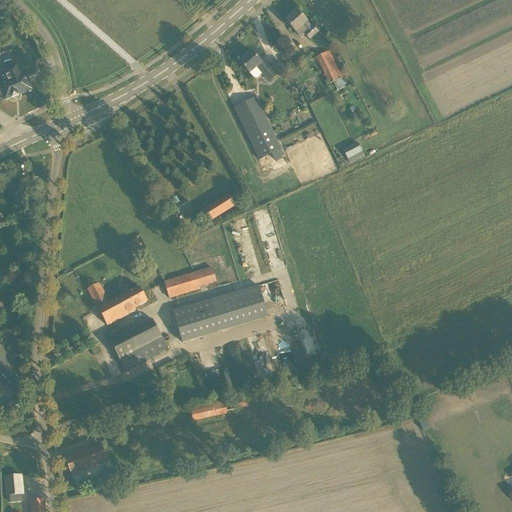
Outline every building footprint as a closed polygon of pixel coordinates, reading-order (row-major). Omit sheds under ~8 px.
[(301,38),(306,34),(310,38),(318,31),(314,26),(312,28),(297,11),(286,21),(301,38)] [(333,82),(341,78),(342,78),(329,51),(316,57),(329,84),(333,82)] [(249,73),(256,68),(269,83),(276,77),(263,61),(261,63),(252,52),(240,63),(249,73)] [(274,66),(281,75),(287,70),(280,61),(274,66)] [(17,64),(3,70),(8,82),(0,85),(0,97),(3,96),(5,101),(12,98),(12,99),(19,96),(18,94),(31,89),(25,75),(22,77),(17,64)] [(271,154),(281,150),(256,98),(235,108),(260,160),(271,154)] [(347,159),(362,152),(357,142),(343,149),(347,159)] [(227,196),(203,211),(197,215),(203,225),(210,221),(233,206),(227,196)] [(212,267),(164,282),(169,299),(200,289),(200,288),(216,283),(212,267)] [(112,276),(102,281),(106,290),(116,285),(112,276)] [(107,326),(116,321),(136,310),(135,308),(147,302),(140,288),(129,294),(128,292),(109,302),(99,284),(88,290),(107,326)] [(220,326),(266,312),(258,286),(173,312),(183,343),(222,331),(220,326)] [(107,334),(119,360),(125,372),(168,350),(153,320),(120,336),(118,330),(107,334)] [(0,376),(16,395),(13,397),(16,400),(29,390),(27,386),(22,381),(25,378),(0,346),(0,376)] [(0,413),(16,400),(13,397),(1,408),(0,407),(0,413)] [(18,401),(13,405),(17,410),(22,407),(18,401)] [(224,401),(212,403),(215,417),(227,414),(224,401)] [(101,446),(75,456),(66,459),(73,480),(102,469),(100,464),(107,461),(101,446)] [(21,476),(6,477),(7,496),(23,495),(21,476)] [(45,511),(44,500),(30,501),(31,511),(45,511)]
